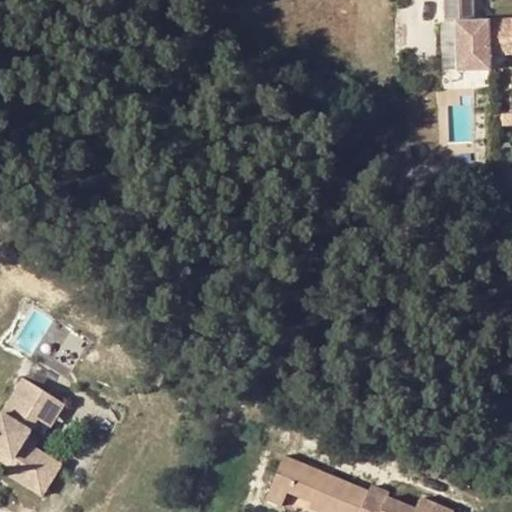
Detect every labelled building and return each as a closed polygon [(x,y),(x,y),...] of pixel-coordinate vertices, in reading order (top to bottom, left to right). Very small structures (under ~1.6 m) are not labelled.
[(511,49),(511,15),(471,18),(470,0),(442,0),(443,19),(453,18),(455,68),(488,66),(488,50),(511,49)] [(182,374),(185,357),(171,355),(168,372),(182,374)] [(0,477),(0,480),(29,496),(47,464),(18,449),(30,425),(43,402),(14,386),(0,411),(0,462),(6,466),(3,472),(0,477)] [(43,402),(30,425),(44,432),(57,408),(43,402)] [(284,455),(265,499),(281,506),(287,492),(311,502),(319,505),(317,511),(318,511),(358,511),(368,493),(368,491),(284,455)] [(47,464),(29,496),(38,501),(55,469),(47,464)] [(461,469),(462,485),(480,484),(479,467),(461,469)] [(388,497),(370,488),(368,493),(358,511),(445,511),(420,501),(415,511),(387,499),(388,497)] [(311,502),(309,508),(317,511),(319,505),(311,502)]
